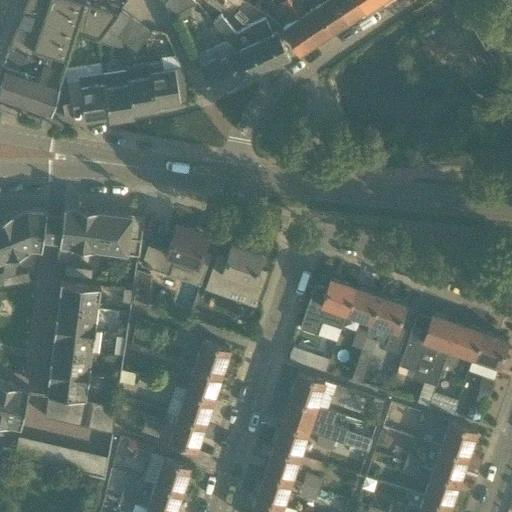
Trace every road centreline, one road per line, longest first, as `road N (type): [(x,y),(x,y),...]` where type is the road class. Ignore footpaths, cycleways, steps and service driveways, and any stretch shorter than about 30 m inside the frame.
road 1 (tertiary): [(511,208),(228,176)]
road 2 (residential): [(215,511),(300,249)]
road 3 (residential): [(228,176),(244,128),(272,87),(406,0)]
road 4 (residential): [(511,301),(333,238),(300,249)]
road 5 (tertiary): [(228,176),(92,165)]
